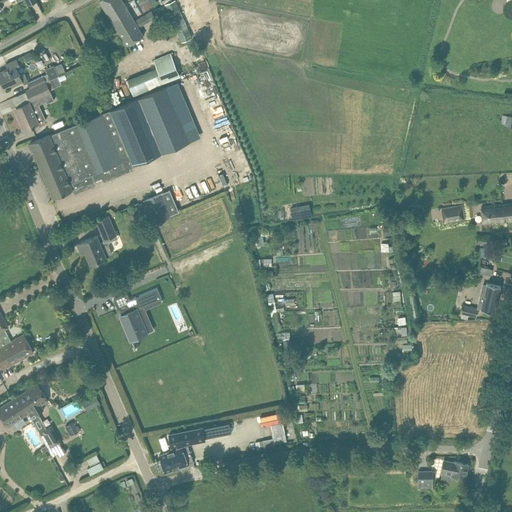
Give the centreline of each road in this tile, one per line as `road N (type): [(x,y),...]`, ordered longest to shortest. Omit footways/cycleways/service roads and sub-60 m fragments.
road 1 (tertiary): [(139,459),(0,141)]
road 2 (residential): [(151,487),(295,451),(484,451)]
road 3 (unknown): [(308,220),(364,450)]
